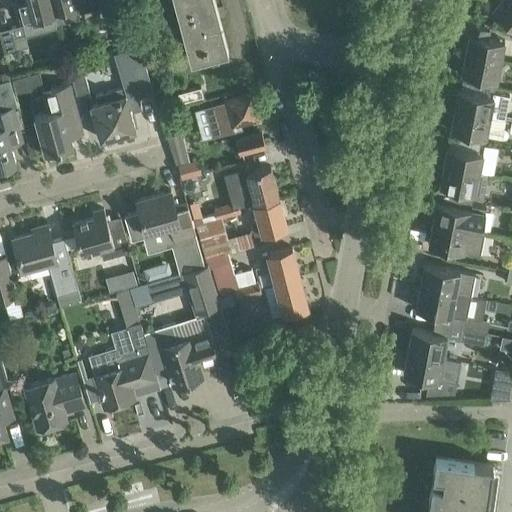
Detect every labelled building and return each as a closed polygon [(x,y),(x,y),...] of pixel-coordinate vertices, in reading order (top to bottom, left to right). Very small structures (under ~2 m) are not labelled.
[(22,25),(0,30),(0,34),(4,51),(16,48),(14,39),(59,27),(58,24),(55,11),(54,9),(51,0),(18,0),(16,1),(17,5),(21,20),(22,25)] [(51,0),(54,9),(55,11),(58,24),(79,18),(78,13),(102,7),(99,0),(51,0)] [(173,0),(185,43),(190,63),(229,53),(214,0),(173,0)] [(511,0),(493,0),(489,5),(511,25),(511,0)] [(465,32),(461,52),(502,60),(506,40),(487,37),(488,29),(470,21),(465,32)] [(113,51),(122,87),(96,94),(98,101),(91,103),(95,119),(100,138),(135,129),(130,111),(142,108),(138,95),(153,91),(140,44),(113,51)] [(502,60),(461,52),(457,72),(498,80),(502,60)] [(76,93),(88,90),(80,60),(68,64),(76,93)] [(37,71),(27,74),(30,85),(40,82),(37,71)] [(3,80),(10,78),(8,72),(1,74),(3,80)] [(0,80),(0,97),(1,100),(15,96),(13,86),(10,78),(3,80),(0,80)] [(79,118),(73,98),(69,82),(43,90),(48,111),(35,115),(45,152),(57,149),(57,150),(73,146),(66,121),(79,118)] [(200,85),(180,91),(182,101),(203,95),(200,85)] [(456,101),(455,109),(488,116),(488,114),(506,118),(510,97),(493,93),(492,96),(454,88),(451,100),(456,101)] [(146,109),(157,106),(154,92),(143,95),(146,109)] [(213,102),(204,105),(213,136),(234,130),(232,125),(240,123),(259,118),(252,92),(233,97),(213,102)] [(0,166),(16,162),(8,135),(20,131),(13,106),(0,109),(0,166)] [(488,116),(455,109),(453,118),(448,117),(446,128),(484,136),(484,135),(501,138),(506,138),(508,134),(507,130),(504,128),(506,118),(488,114),(488,116)] [(25,133),(30,153),(40,150),(35,131),(25,133)] [(239,153),(246,151),(265,146),(261,131),(235,138),(239,153)] [(443,145),(439,164),(489,174),(491,164),(479,162),(481,152),(443,145)] [(197,159),(178,164),(181,178),(201,173),(197,159)] [(483,200),(489,174),(439,164),(434,190),(483,200)] [(245,166),(229,170),(237,202),(237,201),(239,207),(254,203),(279,196),(270,166),(251,171),(247,172),(245,166)] [(178,272),(181,271),(204,265),(196,234),(192,223),(187,203),(175,207),(171,189),(136,199),(139,211),(124,215),(130,239),(143,236),(147,251),(171,245),(178,272)] [(287,227),(279,196),(254,203),(258,217),(251,219),(254,234),(262,232),(262,233),(287,227)] [(236,200),(226,203),(229,215),(240,212),(236,200)] [(480,232),(480,231),(484,211),(432,201),(430,212),(434,213),(432,223),(480,232)] [(229,215),(226,203),(215,206),(216,211),(218,218),(229,215)] [(130,251),(126,235),(120,216),(107,220),(103,208),(92,211),(93,216),(72,222),(81,254),(100,249),(102,258),(130,251)] [(480,232),(432,223),(428,244),(479,254),(484,232),(480,231),(480,232)] [(60,306),(74,302),(81,300),(69,257),(64,237),(51,241),(46,224),(32,228),(33,232),(13,238),(18,257),(22,271),(48,263),(60,306)] [(224,238),(228,251),(254,244),(250,231),(224,238)] [(271,266),(275,283),(300,276),(292,246),(258,255),(262,268),(271,266)] [(0,256),(0,299),(17,294),(6,255),(0,256)] [(147,279),(171,275),(169,262),(145,265),(147,279)] [(209,263),(204,265),(181,271),(192,314),(220,306),(209,263)] [(424,264),(420,286),(454,293),(454,292),(470,295),(475,273),(424,264)] [(133,269),(124,272),(128,286),(137,283),(133,269)] [(308,307),(300,276),(275,283),(283,313),(308,307)] [(258,280),(246,284),(249,296),(261,292),(258,280)] [(237,299),(249,296),(246,284),(234,287),(237,299)] [(467,317),(470,295),(454,292),(454,293),(420,286),(416,308),(463,317),(461,328),(486,333),(488,321),(467,317)] [(157,378),(153,365),(130,287),(116,291),(127,326),(133,324),(140,345),(120,351),(124,364),(113,368),(108,354),(104,351),(92,355),(91,358),(95,373),(93,374),(104,407),(135,397),(132,386),(157,378)] [(143,331),(153,365),(165,361),(173,385),(203,376),(200,364),(218,358),(210,331),(191,337),(191,335),(181,338),(176,321),(143,331)] [(443,357),(443,356),(447,335),(412,328),(407,350),(443,357)] [(484,345),(486,333),(461,328),(458,340),(484,345)] [(407,350),(403,373),(429,378),(426,394),(454,393),(456,383),(457,380),(460,360),(443,357),(407,350)] [(5,386),(10,384),(0,352),(0,435),(7,433),(2,419),(14,416),(5,386)] [(85,404),(79,385),(75,372),(54,378),(53,377),(25,386),(32,408),(37,427),(66,418),(64,411),(85,404)] [(485,511),(492,464),(435,456),(432,475),(443,476),(442,485),(431,483),(428,503),(439,504),(437,511),(430,511),(427,511),(485,511)]
